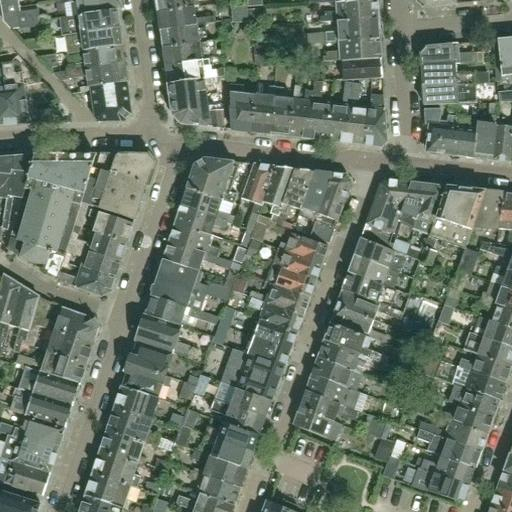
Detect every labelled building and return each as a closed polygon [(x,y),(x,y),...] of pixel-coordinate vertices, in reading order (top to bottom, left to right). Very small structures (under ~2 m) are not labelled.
[(56,0),(57,4),(66,3),(68,17),(116,11),(114,0),(56,0)] [(199,7),(197,0),(155,0),(158,13),(199,7)] [(378,20),(377,0),(336,4),(336,14),(324,14),(324,19),(320,19),(320,24),(337,23),(378,20)] [(454,6),(453,0),(417,0),(417,3),(423,8),(454,6)] [(199,7),(158,13),(160,31),(204,25),(215,23),(214,17),(200,19),(199,7)] [(39,10),(18,14),(20,30),(42,27),(39,10)] [(119,29),(119,23),(118,22),(117,13),(117,11),(116,11),(68,17),(68,18),(59,19),(62,37),(66,36),(119,29)] [(260,26),(259,11),(249,11),(250,27),(260,26)] [(379,39),(378,20),(337,23),(337,33),(318,35),(318,34),(306,34),(306,45),(322,44),(338,43),(379,40),(379,39)] [(207,43),(204,25),(160,31),(163,49),(207,43)] [(121,45),(120,35),(119,29),(66,36),(68,54),(82,52),(122,47),(122,45),(121,45)] [(511,76),(511,39),(498,41),(502,84),(507,84),(506,77),(511,76)] [(381,59),(379,40),(338,43),(339,53),(327,53),(327,57),(323,58),(323,62),(341,61),(381,59)] [(23,44),(31,52),(41,51),(40,42),(23,44)] [(207,43),(163,49),(165,67),(207,62),(229,59),(228,49),(217,51),(216,42),(207,43)] [(483,62),(482,53),(476,53),(476,52),(458,53),(457,45),(425,48),(420,55),(421,67),(456,64),(483,62)] [(84,64),(75,66),(76,71),(53,74),(66,73),(124,65),(123,58),(121,48),(122,48),(122,47),(82,52),(84,64)] [(382,79),(381,59),(341,61),(342,72),(327,73),(327,82),(342,81),(342,82),(382,79)] [(10,125),(29,123),(22,73),(13,74),(13,62),(2,64),(2,69),(10,125)] [(224,78),(224,70),(224,69),(208,71),(207,62),(165,67),(168,86),(210,80),(224,78)] [(421,67),(423,87),(475,83),(490,82),(489,72),(456,74),(456,64),(421,67)] [(67,80),(86,77),(87,88),(127,83),(127,82),(126,81),(124,67),(125,67),(124,65),(66,73),(53,74),(60,82),(67,81),(67,80)] [(287,65),(286,78),(295,78),(295,65),(287,65)] [(0,125),(10,125),(2,69),(0,69),(0,125)] [(252,133),(254,96),(243,94),(243,87),(234,86),(234,70),(224,70),(224,78),(230,87),(230,93),(232,131),(252,133)] [(209,112),(206,87),(218,86),(218,83),(225,82),(224,78),(210,80),(168,86),(172,117),(209,112)] [(130,113),(126,83),(127,83),(87,88),(79,88),(80,93),(90,93),(93,119),(97,123),(125,122),(126,121),(126,120),(129,116),(130,116),(131,114),(131,113),(130,113)] [(327,142),(331,105),(321,103),(323,83),(313,83),(313,91),(308,140),(327,142)] [(331,105),(327,142),(346,144),(352,84),(345,83),(342,106),(331,105)] [(459,105),(458,96),(476,95),(475,83),(423,87),(424,107),(448,106),(459,105)] [(369,109),(357,108),(360,85),(352,84),(346,144),(365,146),(369,109)] [(252,133),(270,135),(275,87),(267,86),(266,97),(255,96),(254,96),(252,133)] [(289,137),(308,140),(313,91),(305,91),(304,101),(297,101),(298,96),(299,96),(301,87),(294,86),(293,100),(289,137)] [(270,135),(289,137),(293,100),(281,99),(282,88),(275,87),(270,135)] [(386,143),(384,111),(383,97),(370,96),(369,109),(365,146),(380,148),(386,143)] [(224,130),(220,105),(212,106),(213,113),(209,112),(172,117),(181,125),(224,130)] [(440,125),(441,110),(424,111),(425,125),(429,125),(440,125)] [(452,116),(449,116),(449,126),(440,125),(429,125),(427,149),(430,154),(448,156),(452,116)] [(470,158),(473,127),(472,126),(472,128),(468,128),(469,118),(452,116),(448,156),(470,158)] [(496,120),(492,160),(510,162),(511,146),(511,128),(503,128),(504,119),(496,118),(496,120)] [(470,158),(492,160),(496,120),(489,120),(488,125),(476,124),(476,127),(473,127),(470,158)] [(153,163),(147,154),(100,154),(96,169),(146,186),(153,163)] [(22,200),(34,156),(30,157),(14,158),(8,198),(3,229),(7,231),(12,200),(22,200)] [(70,237),(81,203),(86,185),(92,168),(95,156),(64,157),(64,156),(61,156),(53,157),(53,156),(50,156),(34,156),(22,200),(6,250),(21,259),(21,258),(28,262),(36,265),(44,265),(42,271),(57,281),(57,280),(66,253),(69,245),(70,237)] [(0,198),(8,198),(14,158),(0,159),(0,198)] [(236,195),(231,193),(206,185),(214,161),(215,160),(204,159),(200,161),(201,162),(198,164),(197,163),(194,166),(190,177),(191,178),(187,190),(222,201),(233,205),(236,195)] [(231,193),(240,164),(214,161),(206,185),(231,193)] [(263,204),(276,168),(254,165),(242,200),(255,204),(252,214),(258,216),(263,204)] [(146,186),(96,169),(94,168),(92,168),(86,185),(140,203),(146,186)] [(275,224),(294,170),(276,168),(263,204),(271,207),(269,214),(273,215),(271,223),(275,224)] [(300,211),(301,209),(314,173),(294,170),(275,224),(274,226),(283,229),(292,209),(300,211)] [(314,222),(331,175),(314,173),(301,209),(300,211),(298,216),(306,219),(314,222)] [(329,244),(351,183),(346,177),(331,175),(314,222),(309,237),(329,244)] [(394,219),(398,209),(394,207),(397,201),(400,202),(406,183),(387,181),(380,185),(361,239),(384,248),(390,233),(393,234),(398,220),(394,219)] [(413,226),(427,186),(406,183),(400,202),(397,201),(394,207),(398,209),(394,219),(398,220),(402,222),(400,225),(412,229),(413,226)] [(140,203),(86,185),(81,203),(84,204),(135,221),(140,203)] [(430,232),(446,188),(427,186),(413,226),(416,227),(430,232)] [(444,250),(465,190),(446,188),(430,232),(423,252),(420,261),(431,265),(436,254),(432,253),(436,242),(441,244),(440,248),(444,250)] [(187,190),(181,208),(227,223),(230,215),(218,211),(220,205),(221,205),(222,201),(187,190)] [(471,231),(484,192),(465,190),(444,250),(446,250),(447,246),(463,253),(464,249),(471,231)] [(497,231),(503,194),(484,192),(471,231),(482,233),(483,230),(497,232),(497,231)] [(511,194),(503,194),(497,231),(509,232),(507,247),(511,247),(511,194)] [(80,228),(86,209),(83,208),(77,227),(80,228)] [(227,223),(181,208),(175,225),(210,237),(210,235),(213,226),(224,230),(227,223)] [(126,243),(133,224),(91,211),(88,217),(97,220),(94,229),(90,227),(89,230),(93,232),(126,243)] [(263,243),(269,228),(265,226),(256,222),(252,236),(250,238),(260,242),(263,243)] [(211,248),(214,237),(210,235),(210,237),(175,225),(169,243),(217,259),(217,258),(220,251),(211,248)] [(120,262),(126,243),(93,232),(89,243),(76,239),(73,238),(70,237),(69,245),(120,262)] [(245,233),(240,246),(247,249),(250,238),(252,236),(245,233)] [(322,265),(328,247),(287,233),(284,242),(282,241),(279,250),(322,265)] [(254,258),(260,242),(250,238),(247,249),(245,255),(254,258)] [(361,239),(354,257),(384,268),(389,270),(399,273),(400,273),(403,275),(405,270),(403,269),(403,268),(408,256),(405,256),(405,255),(391,250),(384,248),(361,239)] [(405,255),(408,246),(395,241),(391,250),(405,255)] [(201,262),(231,272),(227,284),(233,286),(234,284),(240,266),(232,263),(217,258),(217,259),(169,243),(163,261),(198,272),(201,262)] [(511,253),(502,250),(489,248),(490,244),(482,243),(480,250),(510,261),(506,270),(511,271),(511,253)] [(115,280),(120,262),(69,245),(66,253),(84,259),(82,266),(78,264),(77,268),(115,280)] [(241,265),(245,255),(247,249),(240,246),(239,246),(232,263),(240,266),(241,265)] [(423,252),(408,246),(405,255),(405,256),(408,256),(420,261),(423,252)] [(471,276),(479,254),(464,249),(463,253),(456,271),(467,275),(471,276)] [(315,282),(322,265),(279,250),(275,261),(270,259),(268,264),(273,265),(273,267),(315,282)] [(250,268),(254,258),(245,255),(241,265),(250,268)] [(399,273),(389,270),(384,268),(354,257),(348,274),(382,286),(393,290),(396,284),(400,273),(399,273)] [(231,291),(233,286),(227,284),(225,288),(208,282),(207,286),(203,285),(206,275),(198,272),(163,261),(151,298),(199,314),(205,297),(227,304),(231,291)] [(511,290),(511,271),(506,270),(496,266),(494,273),(504,277),(500,287),(511,290)] [(267,283),(265,282),(264,283),(309,299),(315,282),(273,267),(267,283)] [(111,292),(115,280),(77,268),(76,271),(79,274),(78,279),(62,274),(59,284),(101,297),(111,292)] [(461,292),(467,275),(456,271),(450,289),(461,292)] [(382,286),(348,274),(342,291),(376,303),(380,292),(382,286)] [(9,327),(20,286),(3,276),(0,286),(0,324),(0,325),(0,356),(3,346),(4,342),(9,327)] [(309,299),(264,283),(263,287),(269,289),(266,297),(250,291),(248,297),(252,298),(303,316),(309,299)] [(31,321),(38,298),(20,286),(9,327),(19,330),(13,351),(22,354),(25,342),(31,323),(31,321)] [(511,309),(511,290),(500,287),(496,299),(482,294),(480,298),(511,309)] [(455,309),(461,292),(450,289),(444,305),(455,309)] [(387,307),(376,303),(342,291),(336,308),(374,321),(377,313),(400,321),(403,313),(387,307)] [(98,329),(94,321),(61,310),(57,323),(47,319),(45,318),(49,305),(38,298),(31,321),(31,323),(40,326),(54,330),(93,344),(98,329)] [(216,327),(218,320),(199,314),(151,298),(145,316),(180,328),(184,317),(197,321),(216,327)] [(249,307),(263,312),(260,320),(297,333),(303,316),(252,298),(250,302),(249,307)] [(490,321),(511,328),(511,309),(480,298),(478,304),(483,306),(482,308),(493,311),(490,321)] [(455,309),(444,305),(438,322),(449,326),(455,309)] [(229,329),(236,312),(232,311),(225,308),(221,321),(219,325),(229,329)] [(371,339),(380,342),(382,337),(369,333),(374,321),(336,308),(330,324),(371,339)] [(177,343),(182,328),(180,328),(145,316),(135,343),(137,344),(172,356),(173,354),(186,359),(190,348),(177,343)] [(511,328),(490,321),(489,322),(479,319),(473,335),(476,336),(478,337),(484,339),(484,338),(511,347),(511,328)] [(260,320),(256,330),(251,328),(248,335),(290,350),(291,348),(292,348),(293,346),(292,346),(295,337),(296,337),(297,334),(296,334),(297,333),(260,320)] [(34,345),(40,326),(31,323),(25,342),(34,345)] [(373,359),(377,361),(386,364),(388,358),(379,355),(367,350),(371,339),(330,324),(324,341),(373,359)] [(223,345),(229,329),(219,325),(214,339),(213,342),(223,345)] [(86,364),(93,344),(54,330),(54,331),(50,342),(45,341),(42,349),(47,350),(47,351),(86,364)] [(511,364),(511,347),(484,338),(484,339),(478,337),(476,336),(473,335),(469,333),(463,350),(473,353),(476,355),(511,367),(511,364)] [(289,354),(290,350),(248,335),(245,343),(247,344),(244,353),(247,354),(285,368),(285,367),(285,366),(288,357),(289,357),(289,355),(289,354)] [(442,343),(432,339),(431,342),(426,356),(435,360),(442,343)] [(386,364),(377,361),(373,359),(324,341),(318,358),(360,374),(361,374),(365,362),(384,369),(386,364)] [(129,365),(165,377),(172,356),(137,344),(133,356),(132,356),(129,365)] [(86,364),(47,351),(43,362),(22,355),(19,364),(19,365),(30,369),(31,368),(79,385),(86,364)] [(280,380),(283,370),(284,370),(285,368),(247,354),(244,353),(240,364),(237,363),(235,369),(278,385),(279,382),(280,382),(280,380)] [(505,384),(511,367),(476,355),(472,364),(460,360),(458,367),(505,384)] [(435,360),(426,356),(419,376),(434,381),(441,362),(435,360)] [(363,375),(361,374),(360,374),(318,358),(312,375),(356,392),(363,375)] [(167,389),(170,379),(165,377),(129,365),(126,374),(127,375),(123,387),(158,399),(162,387),(167,389)] [(455,385),(499,401),(505,384),(458,367),(452,384),(455,385)] [(72,407),(79,385),(31,368),(30,369),(26,382),(27,382),(26,386),(24,391),(72,407)] [(276,389),(278,385),(235,369),(233,375),(239,377),(237,385),(233,383),(231,388),(232,388),(236,390),(272,402),(273,400),(272,400),(276,391),(277,389),(276,389)] [(360,393),(356,392),(312,375),(306,392),(345,406),(348,397),(357,400),(357,402),(371,407),(374,398),(360,393)] [(187,384),(195,387),(198,380),(189,377),(187,384)] [(210,380),(201,377),(197,388),(195,394),(203,397),(208,386),(210,380)] [(191,400),(195,387),(187,384),(184,384),(179,396),(191,400)] [(493,418),(499,401),(455,385),(448,403),(458,407),(493,418)] [(122,387),(114,409),(152,421),(159,399),(158,399),(123,387),(122,387)] [(265,420),(271,403),(272,402),(236,390),(232,400),(223,396),(220,403),(265,420)] [(72,407),(24,391),(22,399),(15,397),(10,410),(17,412),(25,415),(25,416),(64,430),(72,407)] [(360,413),(345,406),(306,392),(300,409),(334,423),(334,422),(337,415),(356,423),(360,413)] [(210,410),(227,416),(224,424),(259,436),(265,420),(220,403),(214,401),(210,410)] [(448,422),(487,435),(493,418),(458,407),(454,416),(444,413),(442,420),(448,422)] [(157,436),(148,433),(152,421),(114,409),(107,430),(154,446),(157,436)] [(335,443),(341,425),(334,422),(334,423),(300,409),(294,426),(295,427),(335,443)] [(199,424),(202,416),(198,414),(189,410),(186,419),(199,424)] [(57,452),(64,430),(25,416),(20,430),(4,424),(1,432),(9,434),(8,435),(57,452)] [(366,418),(361,432),(378,438),(383,425),(366,418)] [(481,452),(487,435),(448,422),(445,432),(420,424),(418,430),(420,431),(432,436),(447,441),(481,452)] [(253,453),(259,436),(224,424),(221,433),(208,428),(205,436),(253,453)] [(181,432),(176,445),(185,448),(191,431),(182,428),(181,432)] [(140,457),(144,444),(153,447),(154,446),(107,430),(100,452),(142,466),(144,458),(140,457)] [(475,469),(481,452),(447,441),(432,436),(420,431),(417,440),(430,444),(427,453),(439,457),(475,469)] [(50,474),(57,452),(8,435),(1,458),(2,458),(11,462),(50,474)] [(210,457),(246,470),(253,453),(205,436),(203,443),(214,447),(210,457)] [(394,444),(382,439),(374,460),(387,464),(389,458),(394,444)] [(170,453),(173,446),(162,442),(160,449),(170,453)] [(240,489),(246,470),(210,457),(194,451),(191,459),(206,465),(202,476),(240,489)] [(133,476),(137,466),(141,467),(142,466),(100,452),(93,473),(138,488),(141,478),(133,476)] [(511,456),(509,455),(503,472),(511,475),(511,456)] [(469,486),(475,469),(439,457),(436,465),(423,460),(420,469),(420,470),(469,486)] [(42,497),(50,474),(11,462),(2,458),(0,463),(0,482),(42,497)] [(392,480),(398,461),(389,458),(387,464),(387,465),(385,470),(383,475),(383,477),(392,480)] [(165,475),(168,467),(155,463),(153,471),(157,472),(165,475)] [(462,504),(469,486),(420,470),(420,469),(418,468),(411,488),(428,493),(462,504)] [(240,489),(202,476),(191,471),(188,477),(191,480),(200,483),(196,493),(199,494),(233,507),(240,489)] [(511,475),(503,472),(497,489),(511,494),(511,475)] [(125,501),(129,487),(137,490),(138,488),(93,473),(86,495),(127,509),(130,503),(125,501)] [(158,496),(162,487),(148,482),(145,491),(158,496)] [(511,511),(511,494),(497,489),(490,507),(506,511),(511,511)] [(0,511),(37,511),(40,505),(39,505),(0,491),(0,511)] [(199,494),(196,504),(177,498),(175,505),(185,509),(186,508),(194,511),(196,511),(231,511),(233,507),(199,494)] [(79,511),(120,511),(122,509),(127,511),(127,509),(86,495),(79,511)] [(292,511),(268,502),(267,502),(262,511),(292,511)]
